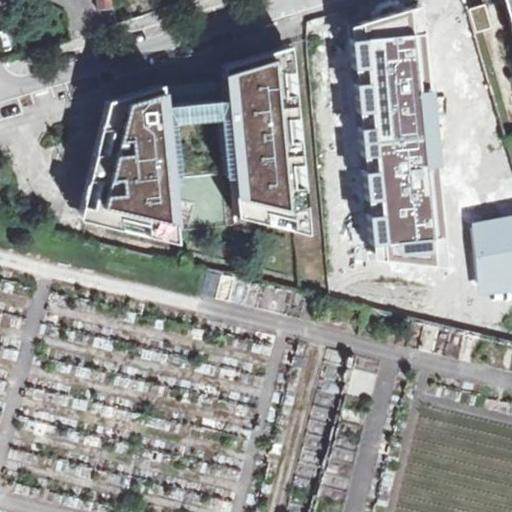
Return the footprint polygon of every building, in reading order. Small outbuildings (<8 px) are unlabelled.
[(425,4),(351,27),(376,259),(438,265),(435,239),(445,239),(425,4)] [(483,5),(467,10),(474,33),(491,28),(483,5)] [(295,43),(219,65),(221,87),(222,98),(161,104),(160,93),(159,83),(116,96),(89,209),(174,230),(168,178),(168,170),(228,164),(229,172),(233,214),(312,234),(295,43)] [(160,93),(161,104),(222,98),(221,87),(160,93)] [(168,170),(168,178),(229,172),(228,164),(168,170)] [(511,216),(470,225),(478,294),(511,288),(511,216)]
